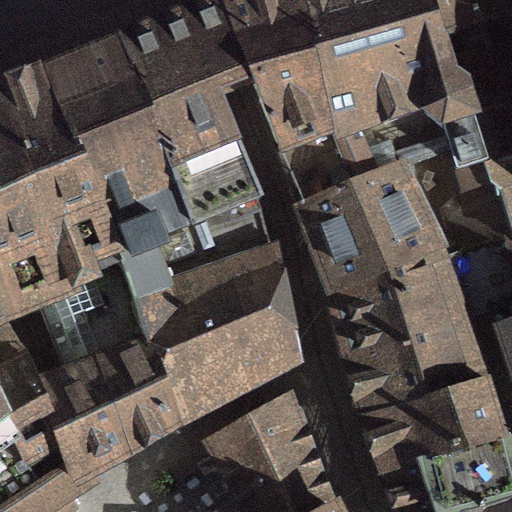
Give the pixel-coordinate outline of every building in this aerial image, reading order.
[(295,0),(231,0),(219,4),(250,87),(299,211),(353,190),(320,107),(322,90),(295,0)] [(320,107),(353,190),(478,143),(471,122),(466,108),(452,79),(436,29),(433,29),(423,0),(295,0),(322,90),(320,107)] [(511,0),(423,0),(433,29),(436,29),(452,79),(466,108),(471,122),(478,143),(510,241),(511,247),(511,0)] [(82,62),(42,78),(0,93),(0,373),(2,378),(0,379),(0,425),(21,465),(41,490),(49,485),(62,478),(65,476),(70,474),(36,406),(32,392),(23,366),(1,323),(35,310),(48,347),(87,334),(136,315),(150,359),(149,359),(172,429),(287,365),(269,256),(261,225),(254,202),(257,201),(217,99),(235,93),(250,87),(219,4),(205,11),(186,22),(120,48),(82,62)] [(510,241),(478,143),(353,190),(299,211),(332,296),(437,256),(455,247),(459,257),(510,241)] [(334,302),(361,405),(364,419),(487,389),(511,380),(511,373),(502,345),(505,340),(511,338),(511,247),(510,241),(459,257),(455,247),(437,256),(332,296),(334,302)] [(65,476),(62,478),(67,488),(86,477),(121,459),(166,431),(167,433),(172,429),(149,359),(150,359),(136,315),(87,334),(48,347),(60,382),(32,392),(36,406),(70,474),(65,476)] [(511,511),(511,338),(505,340),(502,345),(511,373),(511,500),(469,511),(511,511)] [(366,422),(367,422),(385,474),(509,441),(511,440),(511,380),(487,389),(364,419),(366,422)] [(285,400),(208,443),(245,511),(333,511),(331,508),(326,511),(310,467),(285,400)] [(49,485),(41,490),(21,465),(0,425),(0,511),(56,511),(75,500),(67,488),(62,478),(49,485)] [(511,450),(509,441),(385,474),(399,511),(469,511),(511,500),(511,450)]
